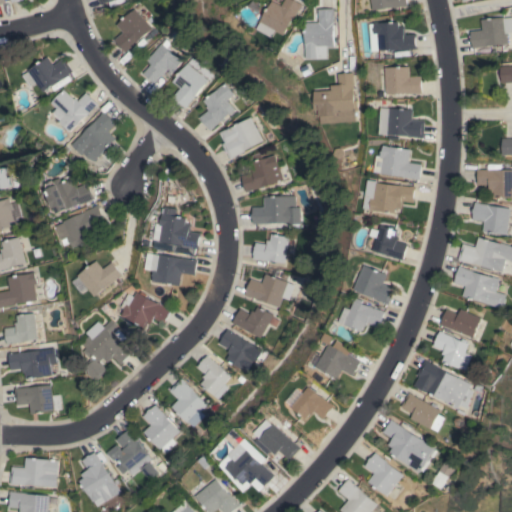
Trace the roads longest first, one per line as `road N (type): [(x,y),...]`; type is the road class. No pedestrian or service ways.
road 1 (residential): [(0,435),(53,435),(90,422),(195,327),(227,246),(221,202),(203,164),(119,91),(89,53),(66,0)]
road 2 (residential): [(433,0),(449,124),(436,244),(380,385),(304,495),(281,511)]
